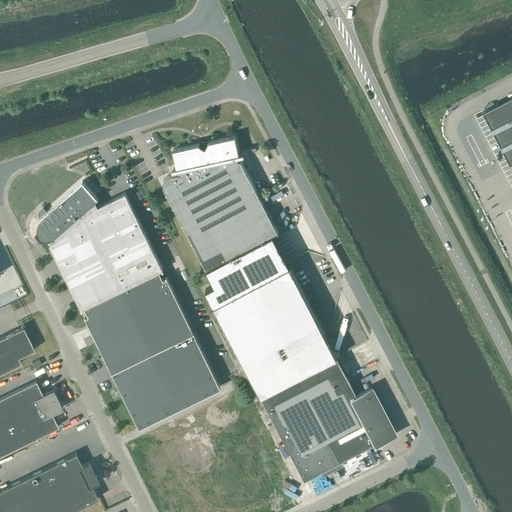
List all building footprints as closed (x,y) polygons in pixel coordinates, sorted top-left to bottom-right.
[(511,95),(483,111),(489,122),(497,138),(511,167),(511,95)] [(163,180),(163,184),(163,187),(207,270),(214,284),(205,289),(207,293),(215,308),(284,272),(266,237),(277,231),(278,233),(240,160),(238,160),(237,156),(242,155),(241,153),(238,154),(234,136),(209,141),(205,148),(198,144),(172,149),(176,167),(173,168),(174,170),(179,169),(180,173),(166,176),(164,178),(163,180)] [(55,239),(50,244),(81,307),(80,307),(81,309),(85,307),(89,315),(85,317),(138,426),(220,387),(167,277),(163,279),(159,271),(163,269),(162,268),(126,192),(98,205),(95,200),(98,198),(82,181),(40,218),(41,220),(38,223),(37,226),(36,230),(37,233),(39,236),(43,237),(46,238),(51,238),(54,236),(55,239)] [(284,272),(215,308),(261,395),(304,479),(394,433),(370,388),(357,395),(345,371),(339,361),(337,356),(335,353),(329,341),(291,268),(284,272)] [(6,334),(18,357),(34,349),(23,326),(6,334)] [(0,336),(0,362),(4,370),(20,362),(18,357),(6,334),(0,336)] [(34,367),(41,364),(39,359),(32,362),(34,367)] [(35,380),(0,396),(0,453),(58,426),(52,413),(62,408),(60,402),(52,388),(42,393),(35,380)] [(95,471),(92,470),(88,462),(81,465),(75,452),(0,489),(0,511),(67,511),(97,498),(91,485),(98,482),(94,474),(95,471)]
